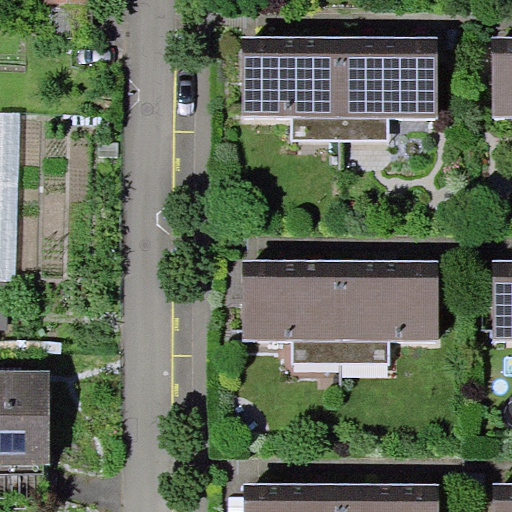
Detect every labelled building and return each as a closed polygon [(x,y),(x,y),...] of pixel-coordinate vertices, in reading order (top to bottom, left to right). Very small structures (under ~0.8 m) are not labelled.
[(37,0),(38,9),(87,10),(87,0),(37,0)] [(430,124),(430,52),(388,52),(295,52),(240,52),(240,125),(430,124)] [(511,117),(511,52),(491,52),(491,118),(511,117)] [(511,273),(491,274),(491,347),(511,346),(511,273)] [(430,274),(382,274),(291,274),(240,275),(240,348),(431,347),(430,274)] [(39,468),(42,468),(43,388),(0,387),(0,503),(39,504),(39,468)] [(511,511),(511,496),(491,496),(491,511),(511,511)] [(431,511),(431,497),(386,497),(294,497),(241,497),(241,511),(431,511)]
